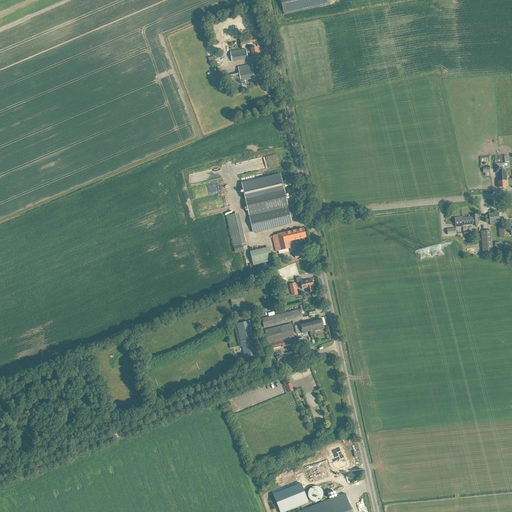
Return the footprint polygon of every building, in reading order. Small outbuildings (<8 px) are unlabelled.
[(330,4),(329,0),(281,0),(285,14),(330,4)] [(256,41),(254,36),(240,40),(241,45),(256,41)] [(259,56),(257,47),(252,48),(250,49),(245,50),(245,49),(229,52),(231,62),(243,60),(248,59),(247,58),(259,56)] [(245,80),(259,78),(259,75),(257,76),(256,70),(253,71),(251,64),(238,67),(239,74),(226,76),(228,88),(235,87),(235,92),(247,90),(245,80)] [(504,156),(504,161),(505,163),(495,164),(495,166),(495,173),(497,173),(498,188),(506,187),(506,181),(505,168),(509,168),(509,161),(508,156),(504,156)] [(280,174),(241,183),(245,199),(249,216),(253,232),(287,224),(292,223),(291,219),(295,218),(292,206),(288,207),(284,190),(280,174)] [(499,221),(499,213),(489,214),(490,222),(490,225),(495,225),(495,221),(499,221)] [(238,214),(226,216),(233,247),(245,244),(238,214)] [(463,226),(474,225),(474,227),(478,226),(477,215),(472,216),(472,217),(462,218),(462,217),(463,227),(463,226)] [(293,240),(306,237),(304,228),(273,236),(276,251),(294,247),(293,240)] [(490,231),(481,232),(483,255),(492,254),(490,231)] [(270,249),(250,254),(253,266),(273,261),(270,249)] [(296,259),(305,255),(303,250),(294,254),(296,259)] [(312,287),(313,286),(313,285),(314,285),(314,283),(313,283),(312,283),(312,280),(308,281),(308,280),(301,282),(302,289),(306,288),(308,293),(314,291),(312,287)] [(295,283),(289,285),(292,295),(298,294),(296,287),(295,283)] [(303,318),(301,309),(286,313),(288,322),(303,318)] [(264,327),(288,322),(286,313),(262,319),(264,327)] [(324,328),(322,319),(300,324),(300,325),(295,326),(297,334),(299,334),(302,333),(324,328)] [(252,321),(250,322),(250,321),(236,324),(237,325),(234,325),(239,347),(242,346),(244,358),(250,356),(250,359),(253,358),(252,356),(258,355),(255,345),(257,344),(252,321)] [(296,344),(291,324),(265,330),(268,344),(269,345),(272,350),(296,344)] [(334,448),(326,452),(329,460),(326,461),(330,471),(332,470),(332,471),(343,467),(338,455),(337,455),(334,448)] [(298,479),(270,490),(278,509),(306,498),(298,479)] [(323,500),(323,486),(310,486),(311,501),(323,500)] [(352,511),(345,493),(298,511),(352,511)]
